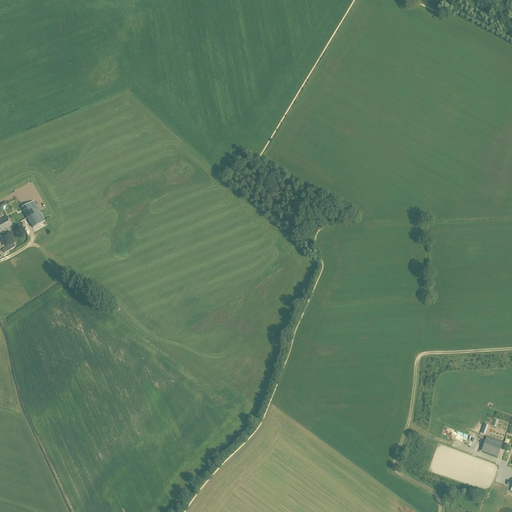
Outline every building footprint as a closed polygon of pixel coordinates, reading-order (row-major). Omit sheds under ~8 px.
[(36,205),(34,201),(22,208),(25,211),(36,205)] [(0,236),(1,236),(0,235),(4,233),(14,228),(7,216),(0,220),(0,236)] [(32,225),(33,228),(45,221),(44,218),(32,225)] [(5,254),(16,247),(13,243),(2,249),(5,254)] [(497,457),(503,442),(487,436),(481,451),(497,457)] [(510,464),(511,458),(511,450),(507,448),(503,461),(510,464)] [(479,458),(471,479),(496,489),(504,467),(479,458)]
